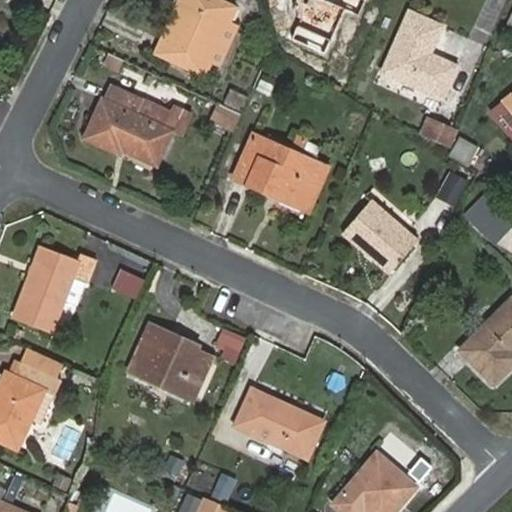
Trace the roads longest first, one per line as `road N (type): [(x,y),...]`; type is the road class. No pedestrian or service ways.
road 1 (residential): [(3,163),(358,328),(509,473)]
road 2 (residential): [(85,0),(3,163)]
